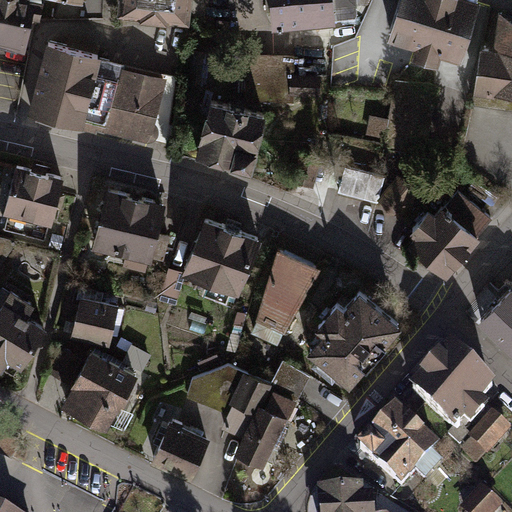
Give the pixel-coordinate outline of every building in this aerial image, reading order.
[(0,0),(0,38),(17,43),(27,0),(0,0)] [(187,0),(127,0),(126,12),(185,20),(187,0)] [(355,0),(264,0),(265,24),(356,22),(355,0)] [(477,0),(400,0),(390,30),(413,38),(409,49),(436,57),(440,44),(461,51),(477,0)] [(493,48),(479,47),(470,105),(492,107),(511,109),(511,21),(498,13),(493,48)] [(333,40),(334,78),(356,77),(355,40),(333,40)] [(169,74),(34,41),(18,106),(154,139),(169,74)] [(298,55),(252,53),(251,96),(320,99),(321,73),(297,72),(298,55)] [(436,88),(397,85),(391,151),(430,155),(436,88)] [(258,106),(200,91),(187,141),(245,156),(258,106)] [(320,154),(300,147),(291,176),(311,182),(320,154)] [(66,169),(13,160),(3,216),(56,225),(66,169)] [(381,177),(345,165),(336,193),(372,205),(381,177)] [(424,193),(400,172),(381,195),(405,215),(424,193)] [(163,199),(97,185),(84,247),(151,260),(163,199)] [(457,186),(404,241),(436,271),(489,217),(457,186)] [(261,243),(204,223),(185,278),(241,298),(261,243)] [(257,314),(295,325),(315,255),(277,244),(257,314)] [(396,318),(351,280),(302,339),(346,376),(396,318)] [(511,280),(477,316),(511,350),(511,280)] [(37,324),(18,311),(25,300),(0,284),(0,369),(5,372),(37,324)] [(119,304),(75,293),(67,330),(111,340),(119,304)] [(455,431),(494,391),(442,342),(403,382),(455,431)] [(133,372),(91,347),(60,399),(102,424),(133,372)] [(197,377),(187,401),(224,417),(218,431),(235,439),(222,466),(269,486),(321,369),(276,349),(264,377),(231,363),(197,377)] [(435,443),(391,404),(358,440),(403,480),(414,468),(427,479),(438,467),(425,455),(435,443)] [(504,433),(487,418),(468,439),(485,454),(504,433)] [(213,446),(167,425),(150,462),(195,483),(213,446)] [(0,431),(0,457),(12,464),(22,444),(0,431)] [(370,511),(368,484),(309,489),(310,511),(370,511)] [(504,511),(485,490),(463,509),(465,511),(504,511)] [(16,511),(19,507),(0,497),(0,510),(3,511),(16,511)]
